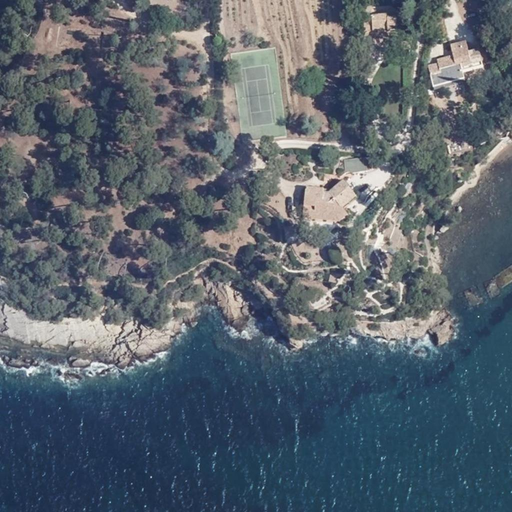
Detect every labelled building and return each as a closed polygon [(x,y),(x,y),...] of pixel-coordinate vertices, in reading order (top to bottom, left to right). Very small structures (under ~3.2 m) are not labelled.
[(389,32),(389,35),(398,34),(398,30),(405,30),(405,18),(388,19),(388,15),(363,17),(365,38),(378,37),(379,33),(389,32)] [(450,45),(465,42),(462,31),(447,34),(450,45)] [(476,39),(465,42),(450,45),(453,56),(453,58),(445,60),(444,58),(427,63),(432,86),(464,78),(463,74),(462,71),(482,66),(476,39)] [(483,69),(482,66),(462,71),(463,74),(483,69)] [(464,80),(464,78),(432,86),(433,88),(464,80)] [(360,139),(376,142),(375,126),(357,122),(360,139)] [(299,178),(297,156),(282,157),(283,179),(299,178)] [(366,172),(365,159),(352,160),(353,173),(366,172)] [(406,191),(410,184),(406,181),(401,187),(406,191)] [(344,182),(330,192),(329,193),(325,194),(323,193),(323,191),(306,189),(302,215),(341,220),(347,215),(340,206),(354,195),(344,182)] [(330,307),(332,299),(325,287),(302,298),(308,311),(317,314),(330,307)]
